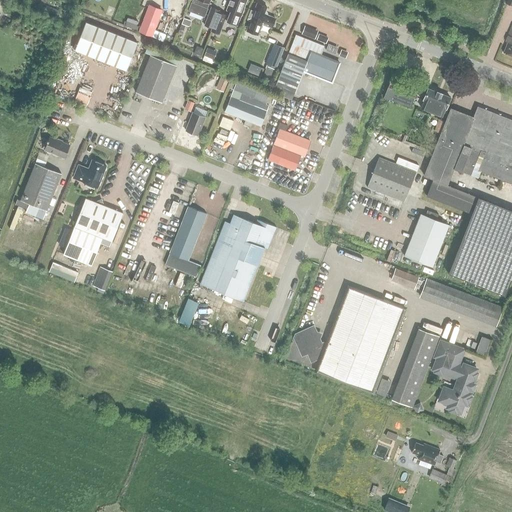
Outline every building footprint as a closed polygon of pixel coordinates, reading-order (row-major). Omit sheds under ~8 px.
[(206,9),(209,0),(192,0),(191,3),(188,11),(203,17),(206,9)] [(229,12),(226,22),(237,26),(241,16),(240,16),(243,8),(242,8),(245,0),(229,0),(226,11),(229,12)] [(247,19),(250,20),(246,31),(258,35),(262,24),(272,27),(275,18),(264,14),(267,7),(257,3),(253,12),(251,11),(247,19)] [(138,32),(151,37),(162,10),(149,4),(138,32)] [(211,29),(218,13),(218,11),(210,8),(203,26),(211,29)] [(123,10),(116,12),(117,21),(125,20),(123,10)] [(225,16),(218,13),(211,29),(210,31),(218,34),(225,16)] [(137,43),(85,21),(73,48),(126,71),(137,43)] [(511,24),(505,42),(507,43),(503,54),(511,57),(511,24)] [(323,42),(326,36),(317,33),(318,30),(304,25),(301,34),(323,42)] [(303,70),(331,81),(338,62),(320,55),(324,45),(295,34),(288,54),(287,54),(275,84),(294,92),(303,70)] [(273,76),(284,48),(273,44),(265,64),(267,65),(264,73),(273,76)] [(150,54),(149,55),(135,93),(161,103),(179,57),(148,45),(145,52),(150,54)] [(250,63),(247,71),(258,75),(261,67),(250,63)] [(226,84),(229,79),(221,75),(219,81),(226,84)] [(386,88),(383,96),(390,99),(409,107),(417,87),(391,77),(386,88)] [(236,80),(224,112),(260,127),(268,106),(265,105),(266,103),(253,98),(257,88),(236,80)] [(423,100),(420,108),(430,112),(430,111),(432,112),(441,116),(444,109),(444,110),(449,98),(441,94),(435,91),(435,92),(427,89),(423,100)] [(75,100),(88,102),(90,93),(77,91),(75,100)] [(191,111),(194,103),(187,101),(184,109),(191,111)] [(424,175),(423,176),(432,180),(425,196),(471,214),(447,274),(504,296),(510,282),(511,282),(511,211),(446,186),(453,169),(476,178),(479,172),(511,184),(511,183),(511,120),(477,107),(473,118),(450,109),(445,122),(439,135),(424,175)] [(192,113),(185,131),(197,136),(204,118),(197,115),(199,110),(195,108),(192,113)] [(222,117),(218,126),(229,130),(233,121),(222,117)] [(433,133),(439,135),(445,122),(438,119),(433,133)] [(303,155),(308,140),(284,130),(286,125),(278,122),(275,130),(278,130),(273,144),(267,159),(294,170),(299,154),(303,155)] [(63,159),(69,145),(49,137),(47,141),(46,141),(46,142),(47,143),(43,151),(63,159)] [(415,173),(378,158),(366,188),(403,203),(415,173)] [(72,178),(83,182),(83,183),(96,188),(105,166),(91,161),(88,169),(78,165),(72,178)] [(25,212),(42,219),(60,174),(34,164),(20,201),(16,199),(14,204),(26,209),(25,212)] [(143,204),(148,206),(154,187),(148,186),(143,204)] [(100,200),(94,203),(84,199),(62,255),(90,266),(99,244),(108,247),(110,241),(111,242),(122,214),(103,206),(100,200)] [(200,266),(187,261),(206,214),(187,206),(169,253),(169,254),(165,265),(196,277),(200,266)] [(403,256),(431,267),(448,224),(420,213),(403,256)] [(276,227),(257,220),(255,224),(233,215),(229,223),(224,222),(199,285),(243,302),(264,248),(267,249),(276,227)] [(58,245),(65,248),(68,242),(61,238),(58,245)] [(53,262),(51,267),(76,277),(78,273),(53,262)] [(105,289),(111,270),(99,266),(93,286),(105,289)] [(414,289),(419,276),(395,268),(390,281),(414,289)] [(495,325),(502,305),(425,277),(418,297),(495,325)] [(323,343),(320,344),(318,338),(319,334),(316,333),(314,329),(311,328),(296,335),(295,338),(301,353),(305,354),(307,353),(311,362),(319,359),(321,359),(316,372),(372,393),(404,309),(348,287),(326,344),(323,343)] [(186,297),(176,321),(186,325),(196,301),(186,297)] [(484,355),(490,339),(481,336),(475,352),(484,355)] [(440,342),(435,357),(437,358),(433,370),(435,371),(435,372),(440,374),(440,373),(443,374),(443,373),(458,378),(453,392),(443,389),(439,401),(448,405),(447,408),(450,410),(450,411),(455,413),(455,412),(459,413),(462,404),(465,405),(466,402),(468,403),(470,398),(468,397),(469,395),(466,394),(472,379),(473,379),(475,374),(474,374),(475,370),(463,365),(462,367),(457,365),(462,351),(440,342)] [(440,464),(444,456),(439,454),(440,450),(428,445),(428,447),(423,445),(416,442),(412,452),(419,455),(418,458),(434,465),(436,462),(440,464)] [(453,469),(456,460),(449,457),(445,466),(453,469)] [(450,476),(432,469),(428,478),(446,485),(450,476)] [(407,511),(410,506),(388,497),(383,510),(388,511),(407,511)]
